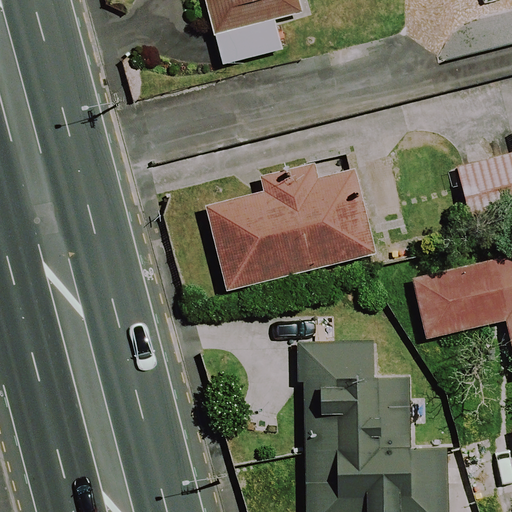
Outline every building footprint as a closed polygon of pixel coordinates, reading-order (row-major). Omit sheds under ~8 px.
[(304,11),(301,0),(206,0),(225,66),(283,51),(274,19),(304,11)] [(511,217),(511,158),(460,171),(473,227),(511,217)] [(383,253),(360,168),(207,208),(229,293),(383,253)] [(511,259),(416,283),(430,339),(507,321),(511,342),(511,259)] [(385,381),(384,343),(303,344),(306,511),(454,511),(453,451),(414,451),(413,380),(385,381)] [(511,493),(511,436),(467,445),(478,500),(511,493)]
